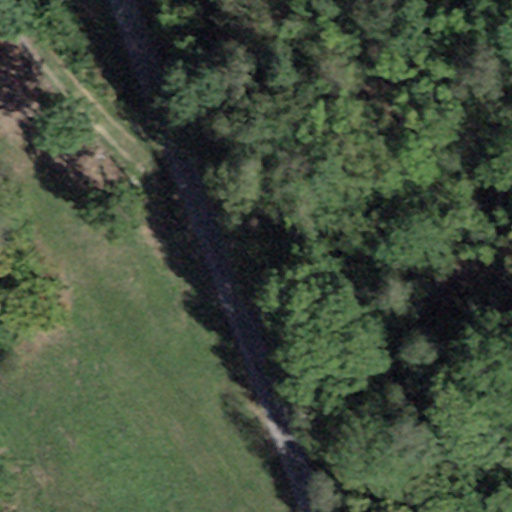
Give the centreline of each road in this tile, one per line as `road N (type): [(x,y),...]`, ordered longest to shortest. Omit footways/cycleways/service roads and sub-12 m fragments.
road 1 (unclassified): [(329,511),(203,197)]
road 2 (track): [(203,197),(147,170),(68,92),(13,0)]
road 3 (unclassified): [(128,0),(203,197)]
